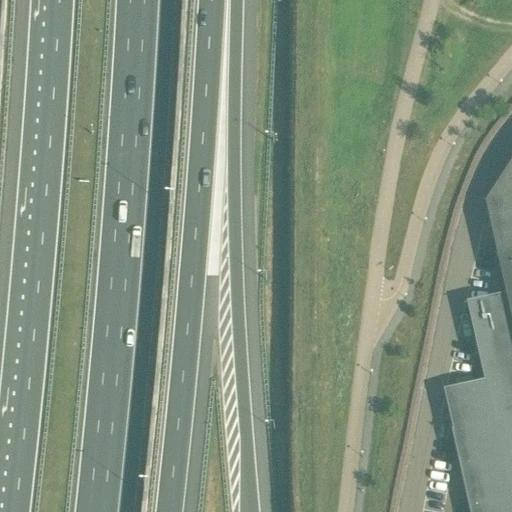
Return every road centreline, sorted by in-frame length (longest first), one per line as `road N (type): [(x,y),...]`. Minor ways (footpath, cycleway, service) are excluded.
road 1 (motorway): [(52,0),(7,511)]
road 2 (motorway): [(166,511),(210,0)]
road 3 (motorway): [(97,511),(138,0)]
road 4 (motorway): [(249,511),(233,235),(231,0)]
